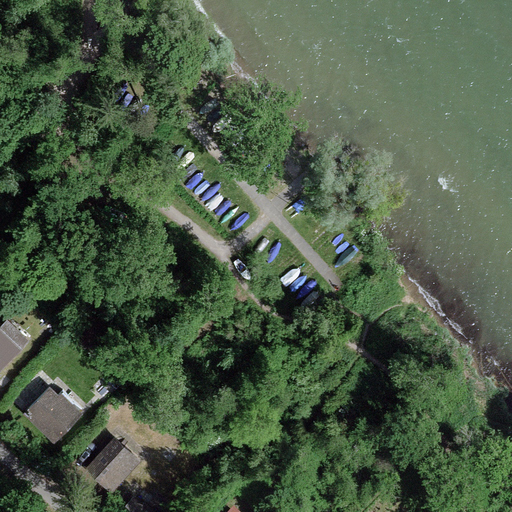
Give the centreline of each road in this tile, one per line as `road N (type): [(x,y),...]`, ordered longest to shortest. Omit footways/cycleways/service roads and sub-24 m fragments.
road 1 (track): [(335,282),(152,77)]
road 2 (track): [(220,251),(323,164)]
